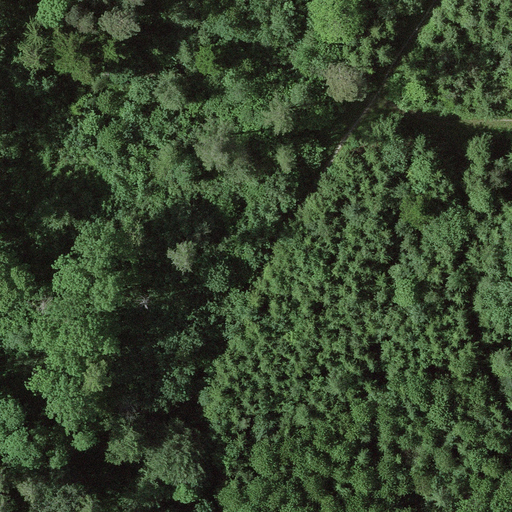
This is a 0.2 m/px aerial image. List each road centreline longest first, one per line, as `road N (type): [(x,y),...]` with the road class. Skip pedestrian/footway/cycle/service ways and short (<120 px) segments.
road 1 (track): [(42,0),(83,14),(240,35),(372,97)]
road 2 (track): [(198,387),(294,205),(334,139),(372,97)]
road 3 (track): [(469,115),(474,306),(511,411)]
road 4 (track): [(372,97),(511,121)]
